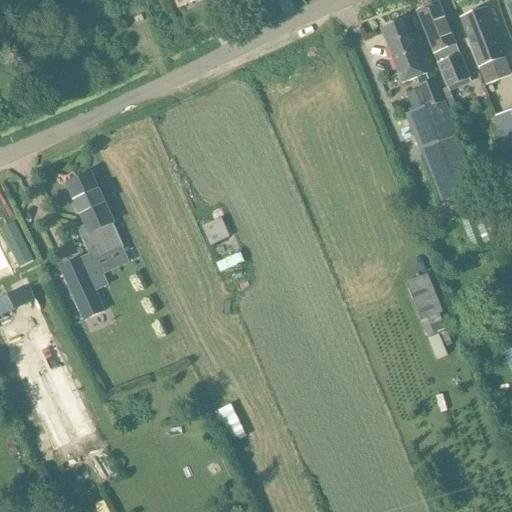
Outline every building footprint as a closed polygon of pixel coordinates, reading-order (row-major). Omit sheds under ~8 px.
[(198,0),(175,0),(179,9),(198,0)] [(418,12),(435,54),(439,64),(437,65),(449,93),(473,84),(461,54),(460,55),(456,45),(438,4),(418,12)] [(462,19),(481,68),(488,86),(511,77),(486,10),(462,19)] [(136,25),(144,21),(142,16),(134,19),(136,25)] [(435,80),(430,82),(406,21),(382,31),(402,84),(415,79),(426,107),(406,114),(442,203),(477,190),(435,80)] [(374,67),(390,62),(381,32),(364,37),(374,67)] [(511,111),(493,118),(511,171),(511,170),(511,111)] [(511,173),(498,178),(507,203),(511,201),(511,173)] [(90,256),(80,261),(95,293),(109,287),(97,260),(124,248),(113,224),(114,224),(92,175),(67,186),(86,226),(78,230),(90,256)] [(210,247),(230,239),(222,219),(202,227),(210,247)] [(0,229),(0,230),(19,269),(34,262),(14,223),(0,229)] [(0,273),(12,269),(0,241),(0,273)] [(105,315),(95,293),(80,261),(80,260),(60,269),(85,324),(105,315)] [(428,275),(406,283),(437,362),(448,358),(445,348),(452,345),(440,314),(444,313),(428,275)] [(0,337),(52,451),(97,430),(31,286),(0,300),(0,337)] [(226,446),(243,439),(231,410),(214,417),(226,446)]
